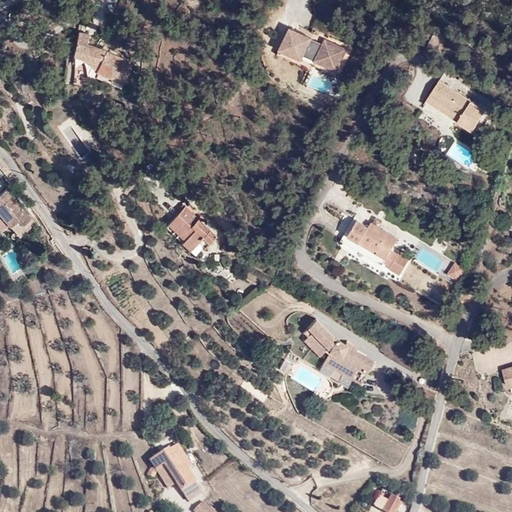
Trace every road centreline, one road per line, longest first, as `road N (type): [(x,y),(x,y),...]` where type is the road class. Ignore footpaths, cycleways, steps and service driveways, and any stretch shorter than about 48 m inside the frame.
road 1 (unclassified): [(310,511),(214,419),(0,150)]
road 2 (unclassified): [(411,511),(465,314),(511,274)]
